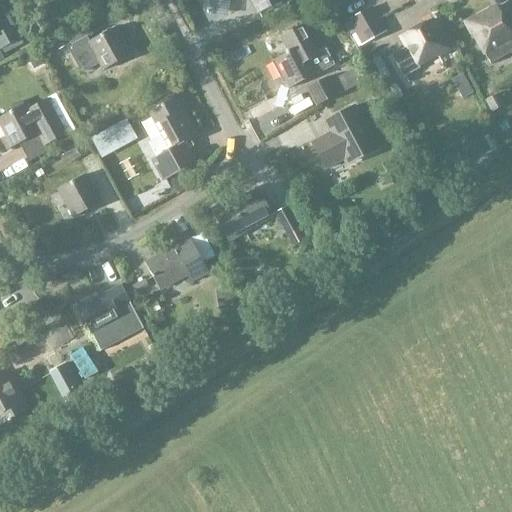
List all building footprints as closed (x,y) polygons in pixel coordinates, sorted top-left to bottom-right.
[(65,0),(72,12),(93,0),(65,0)] [(249,0),(257,14),(283,0),(249,0)] [(0,49),(18,40),(12,28),(0,4),(0,49)] [(367,8),(342,22),(348,34),(373,20),(367,8)] [(490,65),(511,52),(511,34),(510,35),(494,8),(466,24),(472,35),(475,33),(487,52),(483,54),(490,65)] [(373,20),(348,34),(355,45),(380,31),(373,20)] [(405,48),(391,56),(400,72),(403,78),(417,70),(414,64),(414,63),(434,52),(436,55),(447,49),(430,21),(400,39),(405,48)] [(272,62),(269,64),(278,79),(280,78),(286,90),(313,75),(332,65),(324,50),(317,54),(302,25),(279,37),(287,53),(271,61),(272,62)] [(113,28),(87,43),(85,39),(67,49),(81,73),(98,63),(102,71),(129,56),(113,28)] [(62,35),(51,41),(57,51),(68,45),(62,35)] [(335,90),(350,82),(343,69),(328,78),(335,90)] [(337,96),(327,79),(310,89),(320,106),(337,96)] [(504,106),(497,94),(483,101),(490,113),(504,106)] [(160,135),(145,143),(154,158),(149,161),(160,182),(194,163),(186,149),(192,146),(189,140),(195,137),(196,136),(197,136),(182,109),(183,108),(177,96),(147,113),(160,135)] [(0,118),(0,128),(5,137),(0,139),(0,142),(5,151),(10,147),(36,134),(42,146),(65,134),(47,100),(26,111),(23,106),(22,106),(20,103),(11,108),(13,111),(0,118)] [(322,123),(327,133),(310,143),(324,170),(342,160),(346,168),(378,150),(354,106),(322,123)] [(74,148),(59,156),(64,165),(78,157),(74,148)] [(99,204),(83,176),(56,190),(72,219),(99,204)] [(211,214),(227,242),(245,233),(244,231),(271,217),(256,190),(230,205),(229,204),(211,214)] [(274,214),(285,235),(297,228),(286,208),(274,214)] [(143,265),(158,292),(185,276),(189,283),(206,274),(200,264),(214,257),(201,233),(143,265)] [(101,254),(92,259),(101,278),(111,273),(101,254)] [(118,286),(76,309),(98,350),(141,328),(118,286)] [(81,349),(68,356),(84,381),(96,373),(81,349)] [(0,376),(0,424),(26,410),(6,373),(0,376)]
